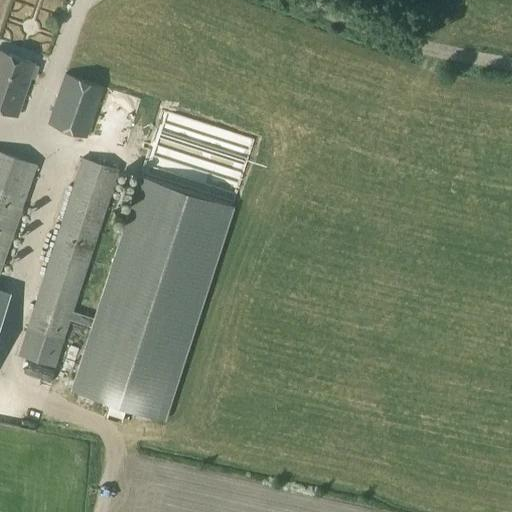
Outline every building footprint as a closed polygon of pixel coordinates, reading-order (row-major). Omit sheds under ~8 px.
[(0,52),(0,109),(16,116),(30,77),(33,78),(35,71),(32,69),(33,64),(0,52)] [(63,75),(46,126),(86,139),(103,88),(63,75)] [(0,151),(0,266),(36,165),(0,151)] [(25,333),(18,358),(54,370),(61,345),(117,170),(81,158),(25,333)] [(138,179),(69,393),(163,423),(232,209),(138,179)] [(0,378),(0,408),(11,383),(0,378)]
